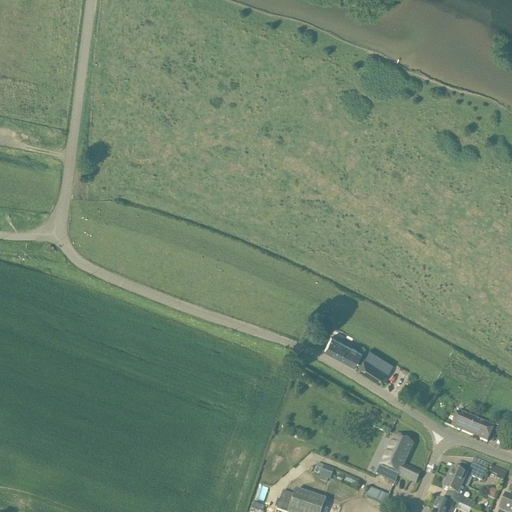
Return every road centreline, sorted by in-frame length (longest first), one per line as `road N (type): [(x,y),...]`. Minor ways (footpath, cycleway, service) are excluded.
road 1 (tertiary): [(454,437),(320,355),(86,267),(57,230)]
road 2 (tertiary): [(57,230),(90,0)]
